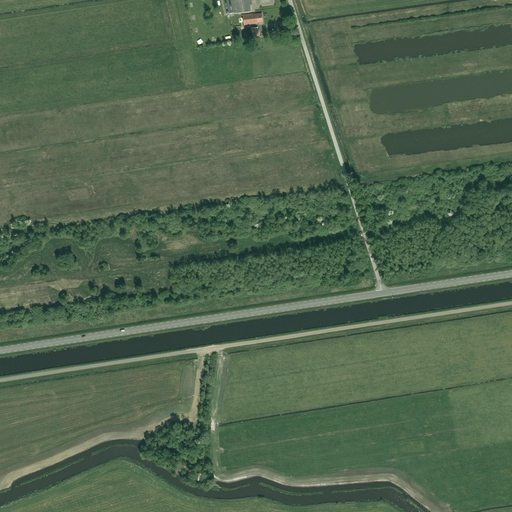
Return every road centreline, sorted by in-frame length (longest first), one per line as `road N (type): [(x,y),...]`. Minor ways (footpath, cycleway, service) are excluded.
road 1 (unclassified): [(0,380),(511,303)]
road 2 (primary): [(381,293),(0,350)]
road 3 (track): [(0,285),(364,231)]
road 4 (unclassified): [(381,293),(289,0)]
road 5 (primary): [(511,273),(381,293)]
